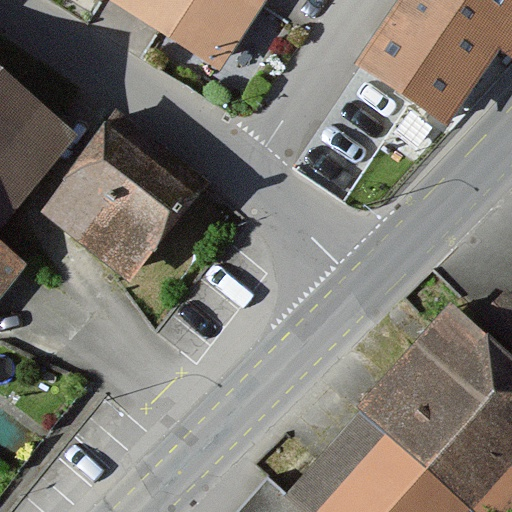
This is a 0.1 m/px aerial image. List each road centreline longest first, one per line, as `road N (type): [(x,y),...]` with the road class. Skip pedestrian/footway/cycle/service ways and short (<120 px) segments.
road 1 (residential): [(0,18),(244,173),(365,288)]
road 2 (secondary): [(142,511),(365,288)]
road 3 (secondary): [(365,288),(511,134)]
